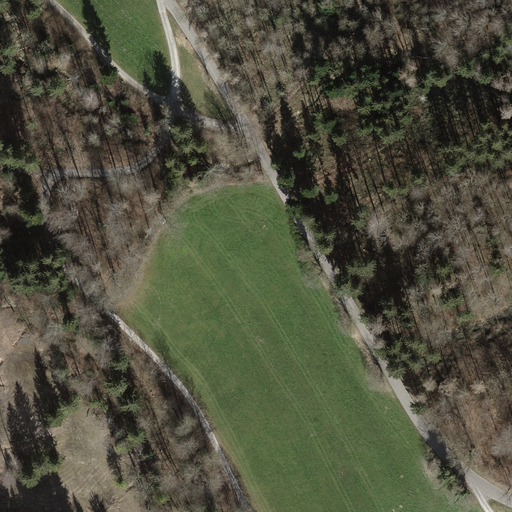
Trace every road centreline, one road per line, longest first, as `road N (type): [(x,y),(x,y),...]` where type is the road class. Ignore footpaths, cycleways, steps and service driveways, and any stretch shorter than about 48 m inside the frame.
road 1 (track): [(251,511),(192,402),(54,255),(43,216),(43,174),(133,167),(170,126),(177,75),(161,0)]
road 2 (unclassified): [(511,499),(475,487),(403,395),(212,60),(169,0)]
road 3 (track): [(250,128),(218,127),(148,94),(48,0)]
road 4 (track): [(254,135),(341,38),(391,0)]
